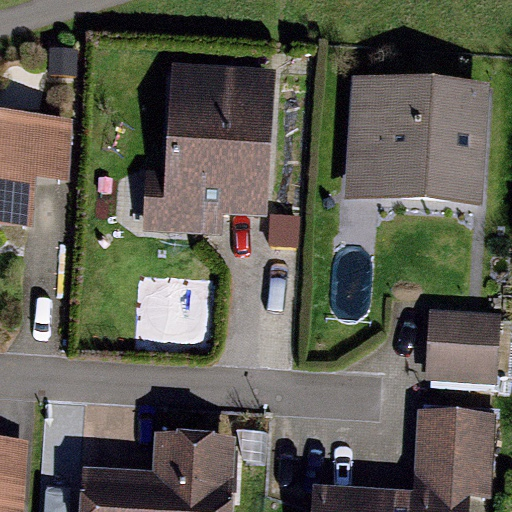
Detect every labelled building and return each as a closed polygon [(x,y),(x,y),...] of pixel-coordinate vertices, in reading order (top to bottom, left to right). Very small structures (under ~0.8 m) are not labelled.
[(262,84),(169,82),(167,189),(145,188),(144,245),(212,246),(213,230),(259,231),(262,84)] [(481,105),(350,101),(347,218),(478,222),(481,105)] [(65,137),(0,134),(0,245),(16,246),(18,193),(63,194),(65,137)] [(492,333),(432,331),(430,394),(490,396),(492,333)] [(483,511),(486,431),(415,429),(413,492),(313,489),(312,511),(483,511)] [(152,491),(77,490),(77,511),(220,511),(222,454),(152,453),(152,491)] [(0,511),(22,511),(22,460),(0,459),(0,511)]
